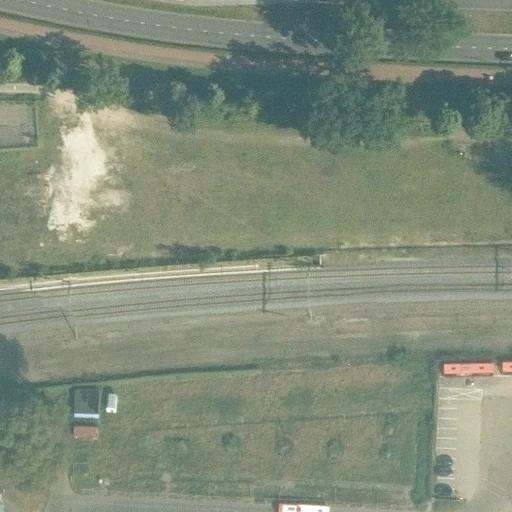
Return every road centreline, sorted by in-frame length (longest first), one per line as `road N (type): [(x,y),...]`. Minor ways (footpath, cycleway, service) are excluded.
road 1 (primary): [(18,0),(198,30),(511,49)]
road 2 (residential): [(0,415),(31,422),(49,438),(55,511)]
